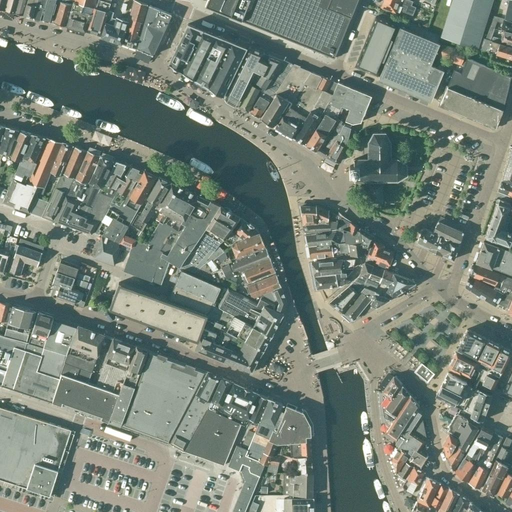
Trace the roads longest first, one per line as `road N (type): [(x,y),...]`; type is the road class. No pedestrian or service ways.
road 1 (residential): [(435,284),(396,239),(334,199),(302,159),(153,71)]
road 2 (residential): [(148,511),(163,465),(159,450),(0,393)]
road 3 (residential): [(380,355),(423,394),(445,475),(503,511)]
road 4 (residential): [(227,370),(35,300)]
road 5 (residential): [(502,141),(334,70)]
road 6 (residential): [(334,70),(182,9)]
road 7 (residential): [(380,355),(372,394),(377,435),(402,511)]
road 8 (residential): [(153,71),(0,23)]
road 9 (tertiary): [(452,289),(502,141)]
road 10 (residential): [(174,269),(165,292),(56,248)]
road 11 (residential): [(325,511),(315,404),(298,374)]
